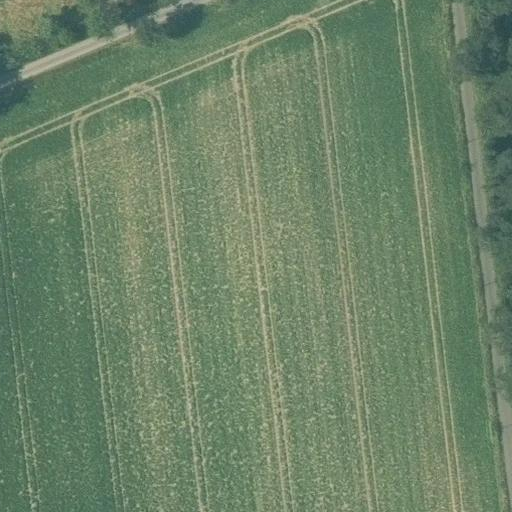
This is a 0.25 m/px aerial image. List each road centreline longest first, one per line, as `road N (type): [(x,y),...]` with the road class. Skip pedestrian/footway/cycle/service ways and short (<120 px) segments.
road 1 (unclassified): [(511,463),(454,0)]
road 2 (unclassified): [(0,85),(208,0)]
